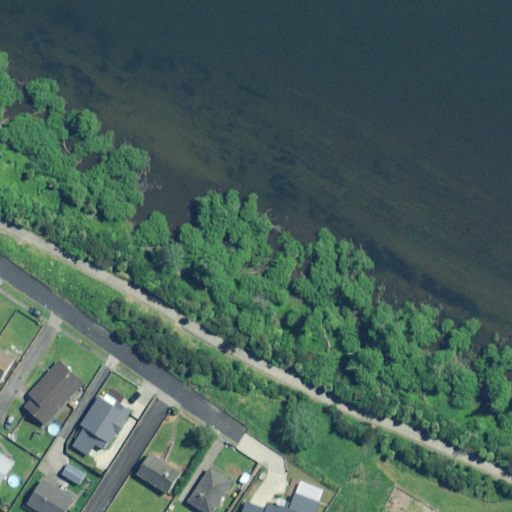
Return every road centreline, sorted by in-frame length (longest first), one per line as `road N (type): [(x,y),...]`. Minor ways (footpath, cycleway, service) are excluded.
road 1 (residential): [(173,386),(93,511)]
road 2 (residential): [(65,310),(173,386)]
